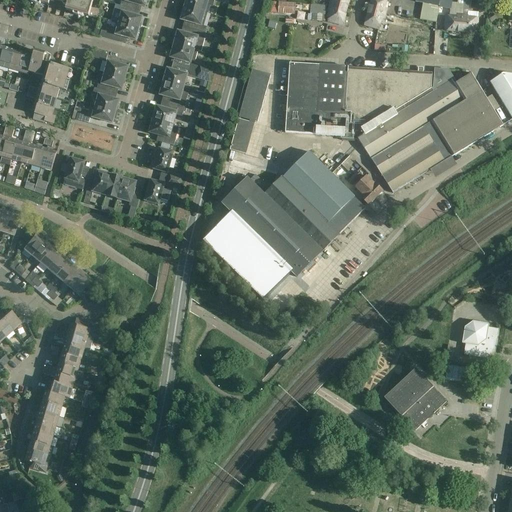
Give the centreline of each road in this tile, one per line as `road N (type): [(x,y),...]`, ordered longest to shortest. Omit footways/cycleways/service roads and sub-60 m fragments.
road 1 (tertiary): [(135,511),(155,450),(192,226),(252,0)]
road 2 (residential): [(511,65),(363,55),(352,41),(358,0)]
road 3 (unclassified): [(381,216),(511,130)]
road 4 (residential): [(487,511),(511,367)]
